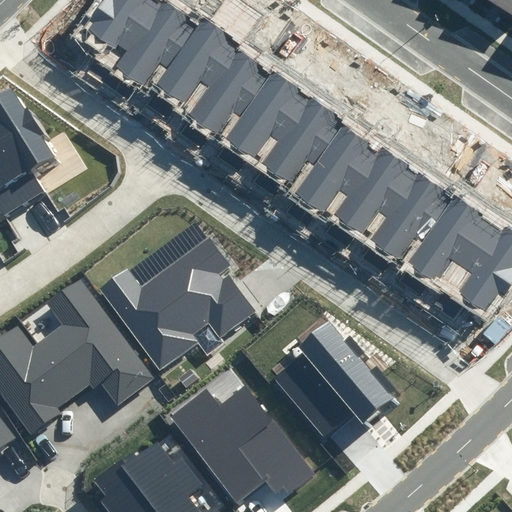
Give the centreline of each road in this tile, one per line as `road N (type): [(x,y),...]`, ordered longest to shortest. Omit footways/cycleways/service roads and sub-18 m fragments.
road 1 (residential): [(510,395),(159,164)]
road 2 (residential): [(159,164),(0,38)]
road 3 (residential): [(159,164),(0,286)]
road 4 (tertiary): [(381,511),(510,395)]
road 5 (tertiary): [(375,0),(511,95)]
